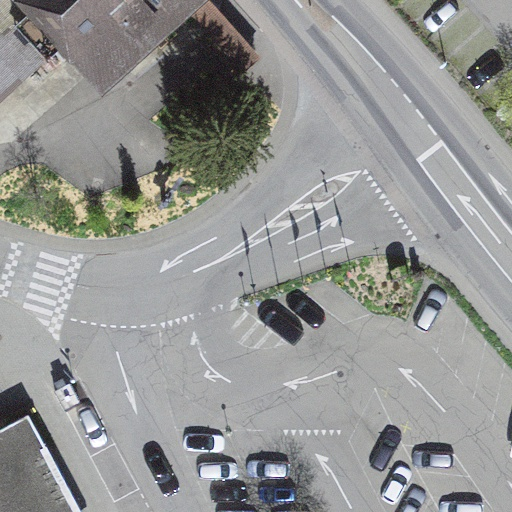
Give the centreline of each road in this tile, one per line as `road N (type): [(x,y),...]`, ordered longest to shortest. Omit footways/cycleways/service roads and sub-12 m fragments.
road 1 (unclassified): [(423,125),(227,256),(158,285),(87,288),(0,266)]
road 2 (secondary): [(315,0),(423,125)]
road 3 (secondary): [(423,125),(511,238)]
